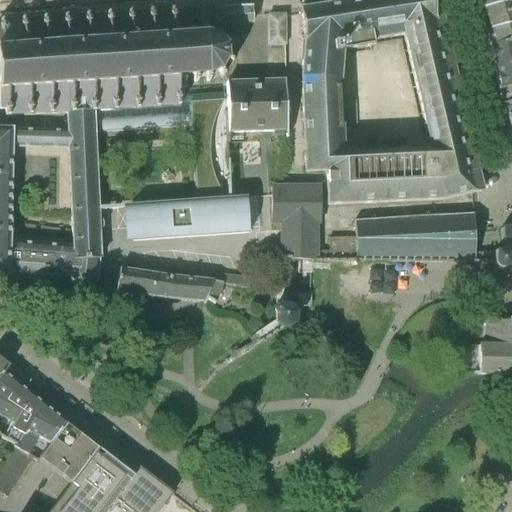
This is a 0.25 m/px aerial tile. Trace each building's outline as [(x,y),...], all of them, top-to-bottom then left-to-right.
[(435,202),(482,191),(442,18),(435,19),(431,0),(367,0),(300,11),(304,39),(303,39),(299,79),(303,174),(325,174),(326,185),(325,185),(326,207),(435,202)] [(511,0),(473,0),(478,11),(481,20),(486,31),(490,47),(511,43),(511,0)] [(216,8),(216,26),(253,25),(252,6),(216,8)] [(15,116),(74,115),(118,112),(180,107),(178,99),(179,99),(179,95),(178,95),(178,80),(208,78),(220,73),(227,62),(226,48),(218,37),(205,34),(175,35),(174,30),(173,17),(176,17),(175,13),(173,13),(173,8),(169,8),(170,13),(168,14),(168,15),(154,16),(153,15),(152,15),(152,10),(148,10),(148,15),(147,15),(147,16),(132,17),(132,16),(131,16),(130,11),(127,12),(127,17),(126,17),(126,18),(111,19),(111,18),(109,18),(109,13),(106,13),(106,18),(104,18),(104,19),(90,21),(90,19),(88,20),(88,15),(84,15),(85,20),(83,20),(83,21),(69,22),(68,21),(67,21),(66,16),(63,16),(63,21),(62,21),(62,23),(47,24),(47,23),(46,23),(45,18),(42,18),(42,23),(41,23),(41,24),(26,25),(26,24),(24,24),(24,19),(21,19),(21,24),(19,25),(19,26),(5,27),(5,26),(3,26),(3,21),(0,21),(0,110),(5,110),(5,117),(15,116)] [(286,16),(269,16),(269,47),(286,47),(286,16)] [(499,89),(511,86),(511,43),(490,47),(494,67),(499,89)] [(228,135),(287,133),(286,81),(227,83),(227,98),(227,102),(228,135)] [(503,105),(511,102),(511,86),(499,89),(503,105)] [(221,104),(222,103),(222,102),(227,102),(227,98),(179,99),(178,99),(180,107),(118,112),(74,115),(71,133),(0,130),(0,274),(8,275),(8,272),(70,278),(78,287),(89,288),(97,281),(97,269),(98,260),(102,260),(102,259),(101,259),(99,224),(105,224),(105,222),(104,210),(104,209),(100,209),(95,134),(119,133),(191,129),(195,202),(127,206),(130,244),(249,236),(246,199),(222,200),(222,197),(221,196),(221,195),(220,194),(220,193),(219,193),(219,192),(219,191),(218,191),(218,190),(218,189),(217,188),(217,187),(216,186),(216,185),(215,184),(215,183),(215,182),(214,181),(214,180),(214,179),(213,178),(213,177),(213,176),(212,175),(212,174),(212,173),(212,172),(211,171),(211,170),(211,169),(211,168),(211,167),(210,167),(210,166),(210,165),(210,164),(210,163),(210,162),(210,161),(209,160),(209,159),(209,158),(209,157),(209,156),(209,155),(209,154),(209,153),(209,152),(209,151),(209,150),(209,149),(209,148),(209,147),(209,146),(209,145),(209,144),(209,143),(209,142),(209,141),(209,140),(210,139),(210,138),(210,137),(210,136),(210,135),(210,134),(210,133),(211,132),(211,131),(211,130),(211,129),(211,128),(212,128),(212,127),(212,126),(212,125),(213,124),(213,123),(213,122),(214,121),(214,120),(214,119),(215,118),(215,117),(215,116),(216,115),(216,114),(217,113),(217,112),(217,111),(218,111),(218,110),(218,109),(219,109),(219,108),(219,107),(220,106),(221,105),(221,104)] [(506,117),(511,115),(511,102),(503,105),(506,117)] [(310,262),(315,263),(355,263),(354,238),(328,239),(329,252),(318,252),(318,225),(321,225),(320,186),(271,186),(271,226),(280,225),(279,260),(290,261),(310,262)] [(354,238),(355,263),(367,263),(367,262),(466,263),(474,263),(474,251),(473,214),(417,218),(354,222),(354,238)] [(493,251),(474,251),(474,263),(493,264),(495,268),(500,269),(504,268),(506,265),(506,260),(511,260),(511,262),(511,228),(510,228),(501,229),(501,251),(493,251)] [(120,293),(146,297),(174,300),(204,304),(207,301),(215,306),(223,285),(223,283),(224,275),(188,271),(187,278),(176,277),(169,276),(170,268),(138,264),(137,272),(120,269),(116,293),(120,293)] [(295,324),(297,320),(297,313),(294,308),(289,305),(286,304),(274,304),(274,307),(272,308),(272,313),(274,315),(274,326),(277,328),(281,330),(287,331),(291,328),(295,324)] [(478,376),(511,376),(511,319),(508,320),(509,322),(486,322),(485,345),(478,345),(478,376)] [(0,378),(4,373),(8,368),(0,361),(0,378)] [(0,411),(16,383),(4,373),(0,378),(0,411)] [(0,437),(14,445),(43,405),(31,395),(16,383),(0,411),(0,437)] [(43,405),(14,445),(13,448),(27,456),(37,439),(48,444),(48,445),(48,446),(65,425),(64,424),(65,423),(43,405)] [(53,470),(71,484),(98,449),(80,435),(79,437),(73,432),(65,425),(48,446),(38,459),(48,467),(53,470)] [(157,511),(172,493),(139,468),(133,476),(98,449),(71,484),(49,511),(157,511)]
